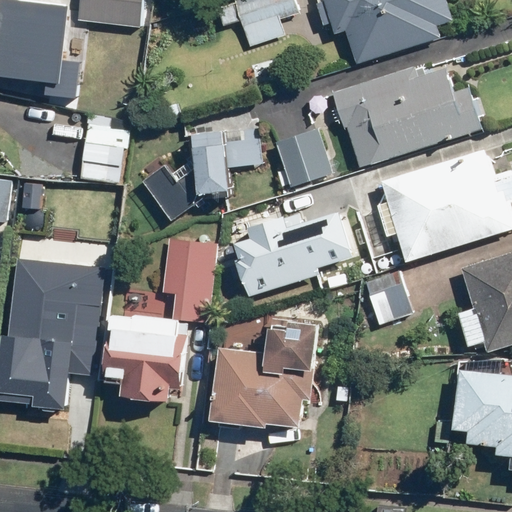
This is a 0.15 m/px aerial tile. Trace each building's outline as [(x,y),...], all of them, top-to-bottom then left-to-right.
[(0,0),(0,68),(64,75),(72,6),(19,0),(0,0)] [(82,0),(80,19),(142,26),(144,0),(82,0)] [(236,0),(236,2),(219,7),(224,24),(243,19),(251,46),(288,34),(283,18),(302,12),(298,0),(236,0)] [(450,0),(319,0),(327,23),(334,21),(337,33),(348,29),(359,63),(443,36),(440,25),(456,20),(450,0)] [(417,64),(335,91),(346,127),(350,125),(363,166),(485,127),(472,85),(457,90),(449,65),(420,74),(417,64)] [(182,102),(155,109),(159,126),(186,120),(182,102)] [(133,123),(92,119),(86,179),(128,183),(133,123)] [(321,126),(278,139),(292,185),(335,173),(321,126)] [(168,163),(147,180),(175,219),(212,193),(235,190),(232,166),(266,163),(261,127),(197,134),(199,166),(180,180),(168,163)] [(488,148),(384,179),(409,262),(511,230),(511,204),(507,189),(501,191),(488,148)] [(0,177),(0,220),(8,221),(13,179),(0,177)] [(239,238),(258,294),(366,258),(347,204),(293,222),(289,211),(252,223),(255,232),(239,238)] [(190,290),(187,317),(212,320),(221,239),(174,234),(168,288),(190,290)] [(6,332),(0,382),(0,400),(70,409),(76,362),(99,364),(111,261),(18,250),(9,332),(6,332)] [(460,310),(471,345),(487,341),(489,350),(511,343),(511,250),(463,266),(476,306),(460,310)] [(368,281),(382,324),(416,312),(402,269),(368,281)] [(126,373),(123,395),(174,399),(174,386),(183,387),(189,332),(181,331),(182,317),(138,313),(138,316),(115,314),(113,326),(109,325),(104,371),(126,373)] [(222,344),(214,419),(271,425),(271,422),(306,426),(309,400),(317,401),(322,355),(222,344)] [(511,372),(463,367),(456,427),(471,429),(470,441),(500,444),(500,452),(511,453),(511,372)]
